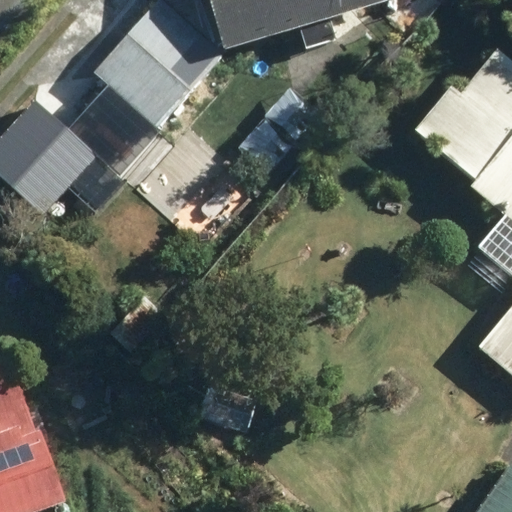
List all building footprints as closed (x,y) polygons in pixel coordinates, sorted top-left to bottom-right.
[(89,77),(152,132),(218,59),(296,36),(302,54),(333,46),(327,27),(410,1),(409,0),(153,0),(154,2),(89,77)] [(511,288),(470,341),(511,375),(511,66),(485,44),(447,89),(438,80),(403,124),(462,174),(457,180),(511,225),(511,288)] [(0,179),(12,167),(27,180),(72,132),(36,99),(0,137),(0,179)] [(0,511),(57,511),(58,511),(13,381),(0,385),(0,511)] [(201,418),(241,429),(250,397),(210,386),(201,418)] [(466,511),(511,511),(511,467),(504,461),(466,511)]
